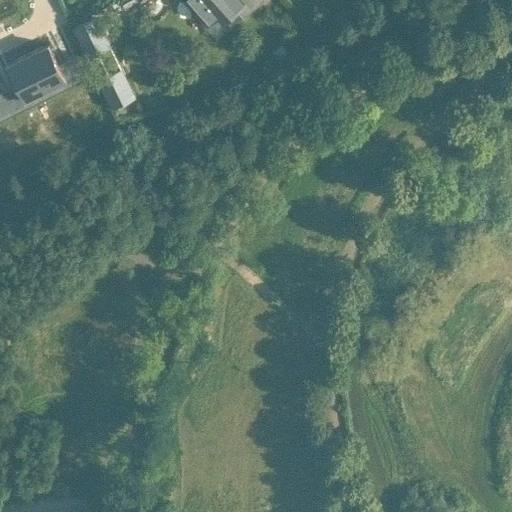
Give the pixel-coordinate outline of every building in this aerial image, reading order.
[(181,0),(178,3),(202,29),(219,14),(224,21),(246,1),(253,9),(262,0),(181,0)] [(285,10),(271,16),(276,26),(290,20),(285,10)] [(96,15),(74,26),(88,56),(110,46),(96,15)] [(51,35),(30,44),(46,79),(65,70),(70,80),(90,70),(79,46),(60,55),(51,35)] [(283,43),(270,54),(280,66),(293,55),(283,43)] [(19,74),(0,83),(11,107),(32,98),(27,88),(46,79),(30,44),(10,54),(19,74)] [(113,106),(136,96),(122,67),(100,78),(113,106)] [(0,112),(11,107),(0,83),(0,112)]
